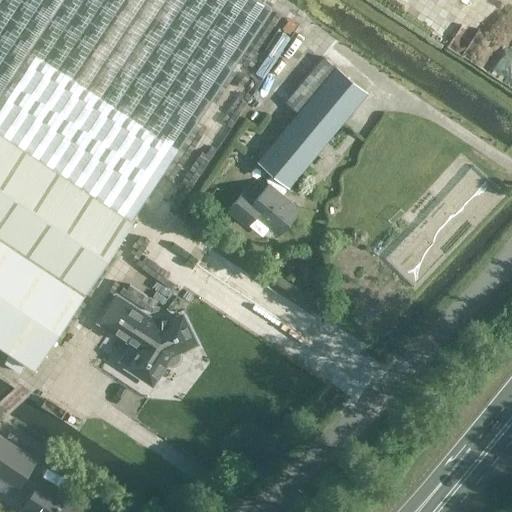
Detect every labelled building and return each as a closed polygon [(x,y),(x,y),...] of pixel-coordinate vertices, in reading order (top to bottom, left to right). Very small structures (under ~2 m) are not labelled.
[(0,0),(0,131),(130,219),(270,7),(259,0),(0,0)] [(299,209),(281,195),(288,187),(366,92),(335,66),(323,57),(285,102),(297,112),(257,161),(271,172),(266,178),(267,183),(255,196),(244,188),(227,208),(247,225),(256,215),(279,233),(299,209)] [(0,184),(107,257),(132,220),(130,219),(0,131),(0,184)] [(0,237),(83,293),(107,257),(0,184),(0,237)] [(0,291),(58,330),(83,293),(0,237),(0,291)] [(0,344),(33,367),(58,330),(0,291),(0,344)] [(151,382),(164,363),(166,364),(167,365),(169,366),(171,366),(173,366),(174,365),(177,364),(179,363),(180,361),(181,360),(181,359),(182,357),(182,355),(181,353),(181,352),(181,351),(180,349),(195,342),(181,315),(166,323),(167,322),(168,319),(155,319),(156,322),(116,296),(100,320),(131,341),(119,360),(127,365),(127,366),(151,382)] [(0,432),(0,474),(18,486),(37,457),(0,432)] [(40,478),(19,509),(23,511),(74,511),(76,509),(63,500),(66,496),(40,478)]
